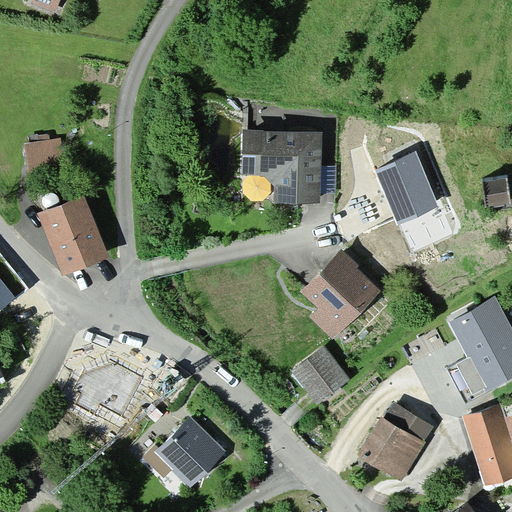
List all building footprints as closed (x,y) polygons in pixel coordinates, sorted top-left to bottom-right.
[(247,173),(267,174),(269,132),(249,131),(247,173)] [(322,134),(269,132),(267,174),(288,199),(320,200),(322,134)] [(73,140),(30,143),(32,170),(75,167),(73,140)] [(415,154),(377,170),(399,222),(437,206),(415,154)] [(508,179),(489,181),(491,201),(510,199),(508,179)] [(89,195),(44,214),(68,271),(112,252),(89,195)] [(343,251),(306,288),(323,305),(314,314),(333,332),(379,286),(343,251)] [(0,279),(0,306),(13,296),(0,279)] [(511,341),(492,303),(459,320),(491,383),(511,372),(511,341)] [(330,346),(300,368),(321,397),(351,375),(330,346)] [(395,404),(367,452),(404,474),(432,425),(395,404)] [(464,416),(487,481),(511,471),(511,428),(508,417),(503,419),(498,404),(464,416)] [(193,420),(164,449),(193,478),(222,449),(193,420)] [(480,511),(475,503),(461,511),(480,511)]
